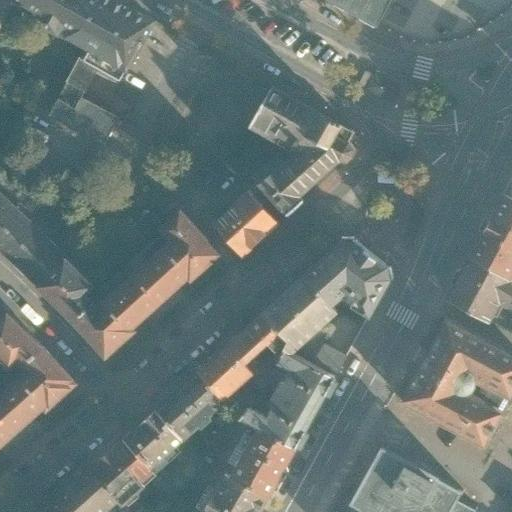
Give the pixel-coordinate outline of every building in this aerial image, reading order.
[(83,0),(0,0),(0,27),(15,0),(28,0),(56,15),(44,37),(61,46),(83,0)] [(157,21),(119,0),(83,0),(61,46),(83,57),(50,118),(103,148),(119,118),(84,99),(102,66),(127,79),(157,21)] [(331,0),(378,24),(390,0),(331,0)] [(398,86),(376,74),(367,90),(389,103),(391,103),(393,103),(396,102),(398,101),(400,100),(401,98),(401,96),(401,93),(401,91),(401,89),(399,87),(398,86)] [(288,216),(355,155),(349,148),(355,134),(271,87),(252,124),(290,145),(255,179),(288,216)] [(228,164),(188,142),(175,167),(206,184),(228,164)] [(249,192),(216,223),(245,255),(279,225),(249,192)] [(511,196),(504,193),(476,245),(511,262),(511,196)] [(0,250),(3,253),(31,224),(0,194),(0,250)] [(151,236),(162,247),(195,282),(223,257),(180,210),(151,236)] [(38,288),(67,259),(31,224),(3,253),(38,288)] [(343,239),(310,271),(336,298),(348,288),(356,294),(351,302),(369,311),(391,274),(389,258),(360,239),(343,239)] [(511,262),(476,245),(450,294),(491,315),(504,291),(511,294),(511,262)] [(162,247),(134,273),(167,309),(195,282),(162,247)] [(94,286),(67,259),(38,288),(65,313),(86,294),(94,286)] [(310,271),(268,307),(294,336),(299,341),(341,304),(336,298),(310,271)] [(134,273),(104,301),(138,336),(167,309),(134,273)] [(98,307),(86,294),(65,313),(110,360),(138,336),(104,301),(98,307)] [(0,299),(0,322),(12,311),(0,299)] [(218,352),(197,371),(223,399),(254,372),(245,362),(270,341),(278,351),(287,343),(294,336),(268,307),(247,327),(218,352)] [(12,311),(0,322),(0,357),(9,366),(20,357),(29,366),(48,348),(12,311)] [(511,402),(511,354),(449,320),(401,407),(484,453),(511,402)] [(296,444),(345,354),(324,343),(319,352),(299,341),(294,336),(287,343),(280,356),(291,362),(286,372),(284,372),(270,398),(272,399),(266,409),(249,400),(241,414),(256,422),(296,444)] [(21,373),(51,405),(78,381),(48,348),(29,366),(21,373)] [(197,371),(157,407),(182,436),(223,399),(197,371)] [(30,423),(51,405),(21,373),(0,391),(0,449),(6,444),(30,423)] [(157,407),(123,437),(155,472),(180,450),(174,443),(182,436),(157,407)] [(256,422),(231,468),(270,490),(296,444),(256,422)] [(123,437),(92,464),(120,496),(124,500),(155,472),(123,437)] [(484,511),(485,511),(465,501),(469,493),(389,450),(361,505),(373,511),(372,511),(484,511)] [(102,511),(120,496),(92,464),(55,498),(66,511),(102,511)] [(204,509),(207,511),(209,511),(258,511),(270,490),(231,468),(227,466),(204,509)] [(66,511),(55,498),(38,511),(66,511)]
